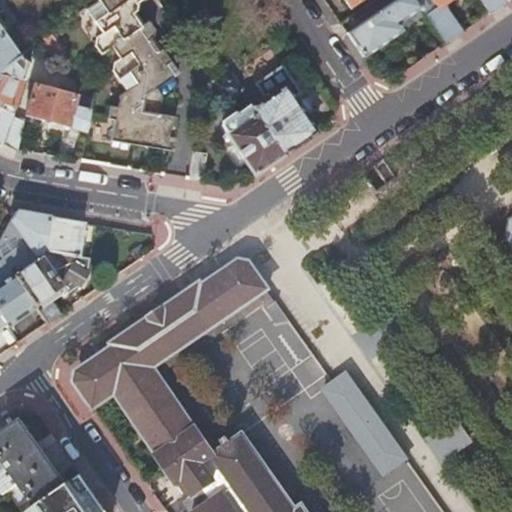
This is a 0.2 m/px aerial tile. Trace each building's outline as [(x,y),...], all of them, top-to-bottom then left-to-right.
[(95,0),(96,2),(84,10),(101,36),(96,39),(94,47),(101,58),(112,51),(119,62),(115,65),(113,74),(126,94),(120,98),(117,107),(109,105),(106,116),(112,118),(108,138),(168,149),(174,116),(159,112),(162,95),(157,86),(178,72),(161,48),(156,51),(147,37),(150,36),(153,30),(146,20),(138,25),(129,12),(133,10),(135,4),(132,0),(95,0)] [(156,0),(181,35),(191,29),(170,0),(156,0)] [(394,0),(346,33),(362,56),(401,30),(396,22),(419,6),(414,0),(394,0)] [(414,0),(419,6),(445,43),(462,31),(443,3),(446,0),(479,0),(489,13),(506,1),(505,0),(414,0)] [(0,31),(0,67),(17,56),(0,31)] [(204,41),(191,50),(226,100),(241,90),(232,75),(229,77),(204,41)] [(0,100),(1,101),(0,103),(0,143),(1,144),(10,116),(22,81),(0,74),(0,100)] [(24,115),(83,131),(87,110),(74,106),(76,95),(33,83),(24,115)] [(283,154),(316,132),(283,84),(251,107),(283,154)] [(224,133),(253,175),(283,154),(251,107),(249,104),(236,114),(231,113),(221,121),(221,124),(226,132),(224,133)] [(10,116),(1,144),(14,151),(22,122),(10,116)] [(190,149),(186,180),(203,183),(207,152),(190,149)] [(50,218),(14,211),(0,237),(0,257),(1,259),(8,269),(17,263),(21,268),(39,256),(45,249),(50,218)] [(82,223),(50,218),(45,249),(73,287),(78,284),(87,269),(88,257),(77,254),(82,223)] [(39,256),(21,268),(12,275),(34,307),(45,323),(59,313),(46,295),(60,286),(65,293),(73,287),(45,249),(39,256)] [(8,269),(1,259),(0,259),(0,318),(4,325),(5,326),(34,307),(12,275),(8,269)] [(152,368),(267,290),(250,265),(240,261),(202,286),(200,284),(112,343),(113,347),(77,371),(75,381),(93,408),(115,393),(159,455),(158,456),(186,497),(201,487),(210,499),(191,511),(298,511),(243,432),(212,454),(152,368)] [(370,323),(350,337),(368,362),(388,348),(400,340),(382,315),(370,323)] [(407,461),(344,372),(334,379),(319,389),(382,478),(407,461)] [(456,417),(424,440),(442,465),(473,442),(456,417)] [(20,421),(0,434),(0,458),(34,507),(65,486),(20,421)] [(0,488),(5,495),(9,492),(22,511),(27,511),(34,507),(0,458),(0,488)] [(105,511),(80,475),(65,486),(34,507),(27,511),(105,511)] [(201,487),(186,497),(181,500),(188,511),(191,511),(210,499),(201,487)] [(511,511),(511,496),(489,511),(511,511)]
